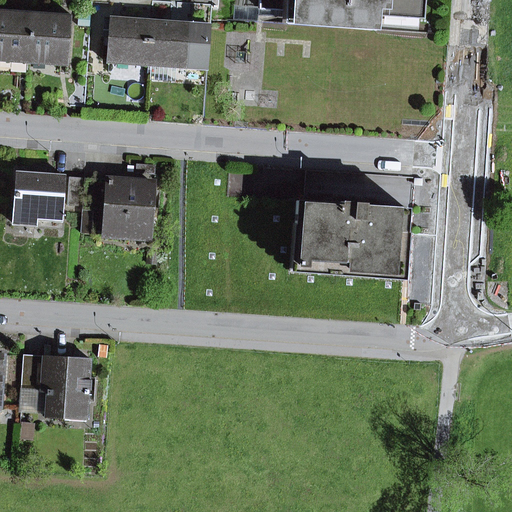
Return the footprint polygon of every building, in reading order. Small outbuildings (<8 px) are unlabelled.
[(260,0),(259,10),(290,12),(290,0),(260,0)] [(290,0),(290,12),(290,16),(354,20),(354,28),(374,29),(375,16),(375,8),(413,10),(413,0),(290,0)] [(375,16),(420,19),(421,0),(413,0),(413,10),(375,8),(375,16)] [(234,8),(233,19),(235,19),(259,21),(281,23),(354,28),(354,20),(290,16),(290,12),(259,10),(234,8)] [(0,56),(28,58),(31,18),(11,17),(0,16),(0,56)] [(68,61),(71,21),(51,20),(31,18),(28,58),(68,61)] [(111,18),(108,58),(148,61),(151,21),(111,18)] [(206,70),(209,25),(151,21),(148,61),(147,66),(206,70)] [(0,62),(68,66),(68,61),(28,58),(0,56),(0,62)] [(107,63),(147,66),(148,61),(108,58),(107,63)] [(298,170),(296,201),(304,202),(306,171),(298,170)] [(36,225),(37,219),(62,221),(65,177),(16,174),(13,223),(36,225)] [(69,177),(67,206),(82,207),(84,179),(69,177)] [(149,238),(153,184),(84,179),(82,207),(82,210),(93,211),(106,212),(104,235),(149,238)] [(405,233),(405,232),(362,228),(364,206),(364,204),(340,202),(340,206),(337,206),(337,204),(304,202),(296,201),(294,225),(300,225),(297,265),(396,273),(399,233),(405,233)] [(362,228),(405,232),(407,209),(364,206),(362,228)] [(91,234),(104,235),(106,212),(93,211),(91,234)] [(289,272),(403,281),(407,233),(405,233),(399,233),(396,273),(297,265),(300,225),(294,225),(292,225),(289,272)] [(70,419),(70,413),(87,414),(90,363),(72,362),(62,362),(62,357),(43,356),(43,360),(23,359),(21,390),(47,391),(46,411),(45,417),(70,419)] [(20,409),(46,411),(47,391),(21,390),(20,409)]
